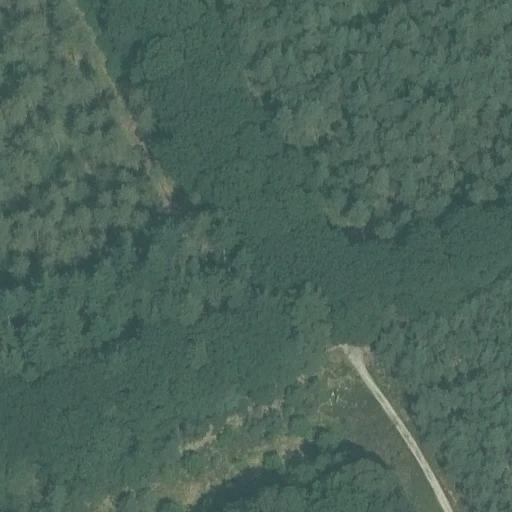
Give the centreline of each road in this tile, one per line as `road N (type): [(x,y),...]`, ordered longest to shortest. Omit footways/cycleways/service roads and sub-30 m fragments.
road 1 (track): [(131,0),(323,325),(419,452),(447,511)]
road 2 (track): [(0,456),(511,250)]
